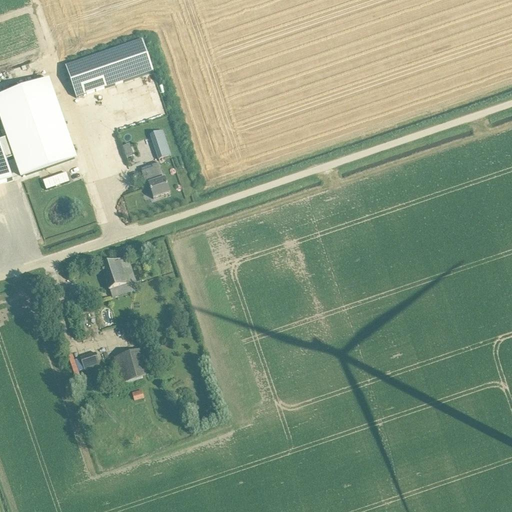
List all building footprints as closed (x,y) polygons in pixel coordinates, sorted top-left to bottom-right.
[(77,98),(153,72),(142,41),(104,54),(66,68),(77,98)] [(23,177),(74,160),(48,83),(0,99),(0,112),(9,139),(16,159),(23,177)] [(159,160),(171,156),(168,147),(163,131),(150,135),(155,151),(159,160)] [(120,136),(114,137),(117,151),(123,150),(120,136)] [(0,185),(13,181),(6,162),(16,159),(9,139),(0,141),(0,185)] [(153,169),(142,173),(146,186),(148,185),(153,200),(170,194),(163,172),(161,168),(153,170),(153,169)] [(110,291),(128,285),(120,261),(102,267),(110,291)] [(94,326),(103,323),(97,307),(89,310),(94,326)] [(123,385),(158,375),(149,348),(114,358),(123,385)] [(84,371),(100,366),(96,354),(80,359),(84,371)] [(134,402),(144,399),(142,391),(132,394),(134,402)]
